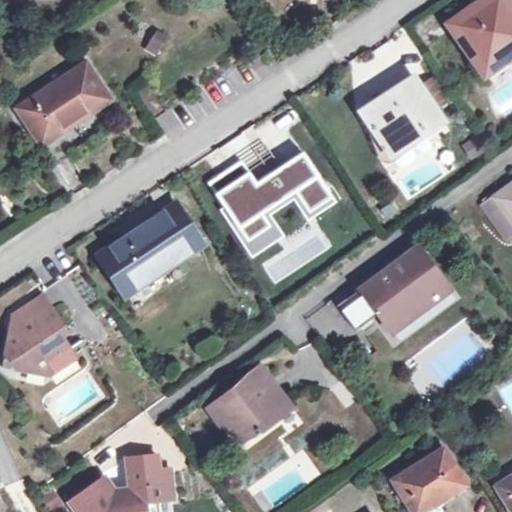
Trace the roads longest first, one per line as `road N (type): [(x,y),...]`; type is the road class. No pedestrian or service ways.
road 1 (residential): [(0,262),(406,0)]
road 2 (residential): [(511,152),(154,413)]
